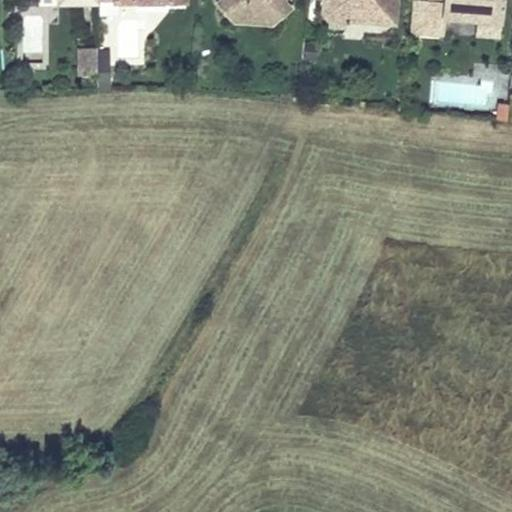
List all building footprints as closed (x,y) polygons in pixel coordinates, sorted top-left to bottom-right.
[(218,0),(216,2),(231,19),(273,22),(291,7),(284,0),(218,0)] [(322,0),(321,12),(328,21),(328,25),(345,27),(345,19),(377,22),(378,6),(385,0),(387,0),(397,1),(397,0),(322,0)] [(377,22),(395,23),(397,1),(387,0),(385,0),(378,6),(377,22)] [(500,20),(502,0),(411,0),(409,30),(443,33),(445,15),(458,16),(458,11),(476,13),(475,18),(500,20)] [(475,18),(474,33),(499,35),(500,20),(475,18)] [(95,47),(78,47),(78,74),(96,74),(95,47)] [(110,78),(110,50),(98,50),(98,78),(110,78)] [(98,78),(98,89),(111,90),(110,78),(98,78)] [(508,103),(498,102),(496,119),(507,119),(508,103)]
